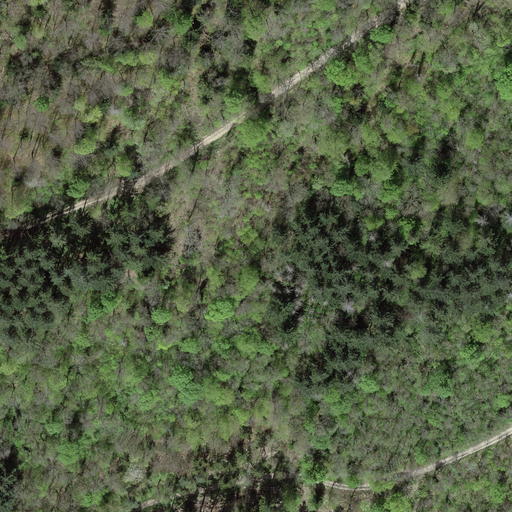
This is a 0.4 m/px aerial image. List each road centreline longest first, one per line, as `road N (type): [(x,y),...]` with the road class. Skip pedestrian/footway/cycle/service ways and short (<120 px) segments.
road 1 (track): [(408,0),(132,185),(0,235)]
road 2 (track): [(126,511),(250,475),(362,487),(393,481),(511,429)]
